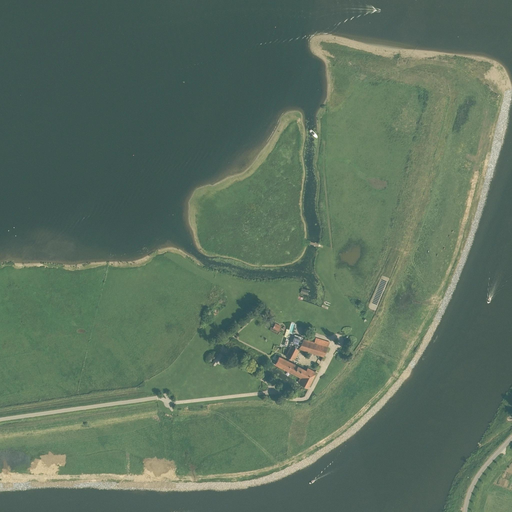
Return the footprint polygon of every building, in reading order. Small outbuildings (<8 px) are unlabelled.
[(275,322),(272,327),(278,330),(281,325),(275,322)] [(294,334),(297,324),(291,322),(284,344),(288,346),(292,335),(293,335),(294,334)] [(329,342),(329,341),(315,337),(314,341),(303,337),(302,338),(303,337),(294,334),(293,335),(292,335),(288,346),(289,346),(284,355),(293,360),(299,348),(322,356),(329,342)] [(216,365),(221,355),(216,353),(212,363),(216,365)] [(305,369),(279,356),(274,364),(299,377),(297,382),(307,387),(316,371),(307,367),(305,369)]
